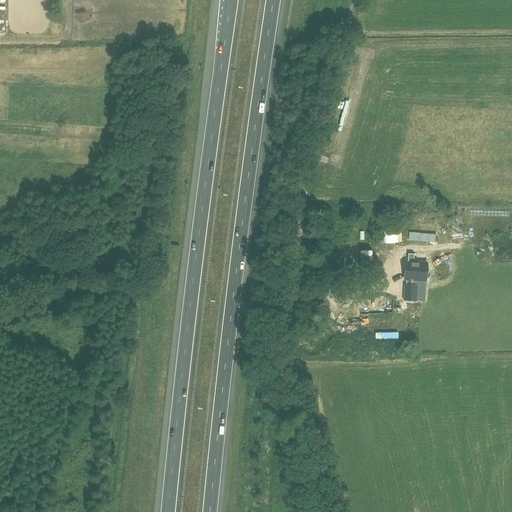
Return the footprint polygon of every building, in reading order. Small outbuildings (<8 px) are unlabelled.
[(358,61),(354,78),(371,82),(376,61),(378,62),(381,48),(366,44),(363,55),(356,53),(355,60),(358,61)] [(340,127),(339,127),(333,150),(349,155),(358,123),(342,119),(340,127)] [(404,285),(404,300),(416,301),(416,286),(414,286),(414,280),(425,281),(426,263),(405,261),(404,279),(407,280),(407,286),(404,285)] [(395,310),(394,297),(387,298),(388,310),(395,310)] [(364,299),(364,308),(380,307),(379,298),(364,299)]
